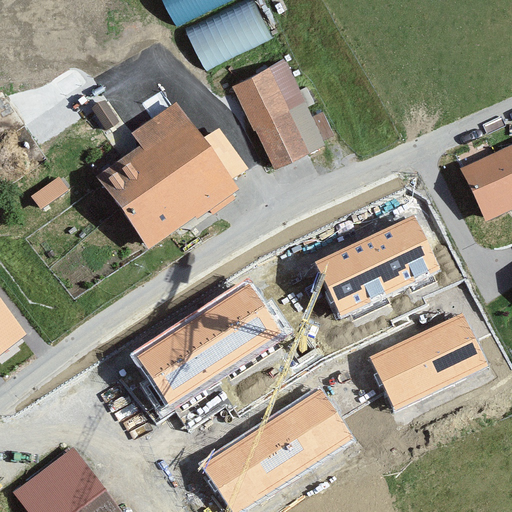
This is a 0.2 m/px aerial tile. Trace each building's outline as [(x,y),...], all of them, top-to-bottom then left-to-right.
[(165,0),(177,24),(228,0),(165,0)] [(240,0),(186,26),(206,67),(274,35),(257,0),(240,0)] [(289,56),(233,85),(279,173),(335,144),(289,56)] [(188,111),(93,177),(146,252),(241,186),(188,111)] [(511,149),(470,168),(495,223),(511,215),(511,149)] [(59,173),(32,195),(42,207),(69,185),(59,173)] [(394,271),(409,309),(428,302),(413,264),(394,271)] [(0,354),(26,335),(0,299),(0,354)] [(201,362),(209,376),(243,356),(234,342),(201,362)] [(116,511),(74,451),(11,495),(22,511),(116,511)]
